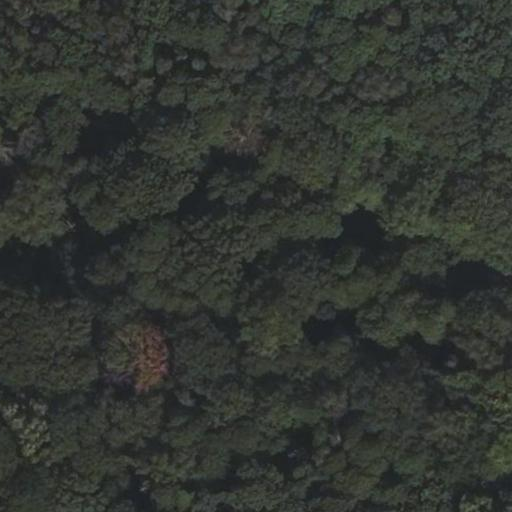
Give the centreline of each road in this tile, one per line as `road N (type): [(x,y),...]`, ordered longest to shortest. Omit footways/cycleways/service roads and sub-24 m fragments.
road 1 (track): [(0,87),(511,267)]
road 2 (track): [(373,511),(511,223)]
